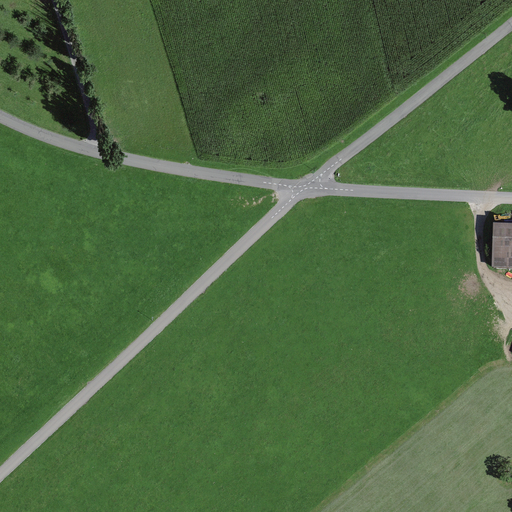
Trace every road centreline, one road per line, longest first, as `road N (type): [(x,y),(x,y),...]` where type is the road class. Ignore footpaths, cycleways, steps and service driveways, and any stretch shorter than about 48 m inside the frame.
road 1 (unclassified): [(0,472),(305,187)]
road 2 (unclassified): [(0,116),(99,152),(305,187)]
road 3 (unclassified): [(305,187),(511,25)]
road 4 (unclassified): [(305,187),(511,196)]
road 5 (track): [(56,0),(99,152)]
